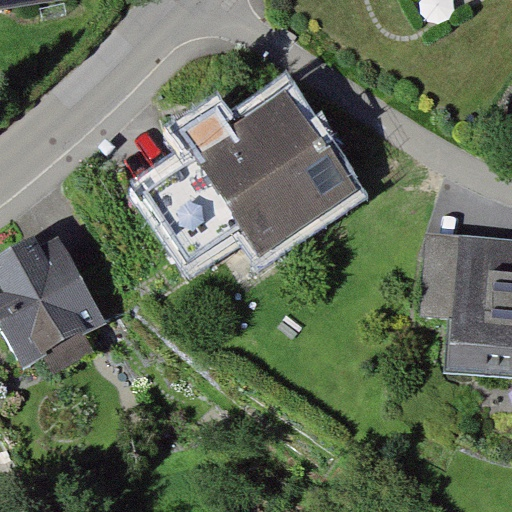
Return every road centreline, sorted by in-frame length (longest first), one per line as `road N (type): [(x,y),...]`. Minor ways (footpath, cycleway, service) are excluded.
road 1 (residential): [(511,189),(452,162),(206,0)]
road 2 (residential): [(0,172),(97,95),(185,0)]
